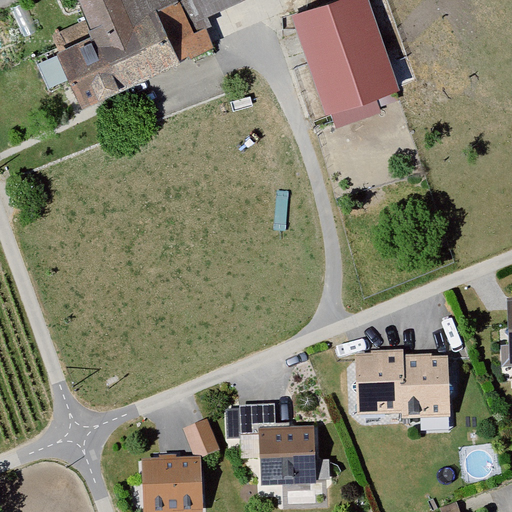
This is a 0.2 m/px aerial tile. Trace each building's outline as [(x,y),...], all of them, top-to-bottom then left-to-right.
[(71,0),(86,33),(50,49),(75,105),(211,45),(203,28),(207,25),(203,16),(239,0),(71,0)] [(360,0),(329,0),(287,14),(327,136),(397,113),(360,0)] [(511,302),(502,303),(504,369),(511,368),(511,302)] [(444,422),(441,359),(397,361),(397,353),(350,355),(353,418),(397,416),(397,424),(444,422)] [(310,483),(307,428),(273,430),(271,404),(233,406),(234,413),(222,413),(223,444),(254,443),(256,486),(310,483)] [(198,511),(198,460),(214,453),(200,423),(178,433),(190,458),(136,459),(136,511),(198,511)]
